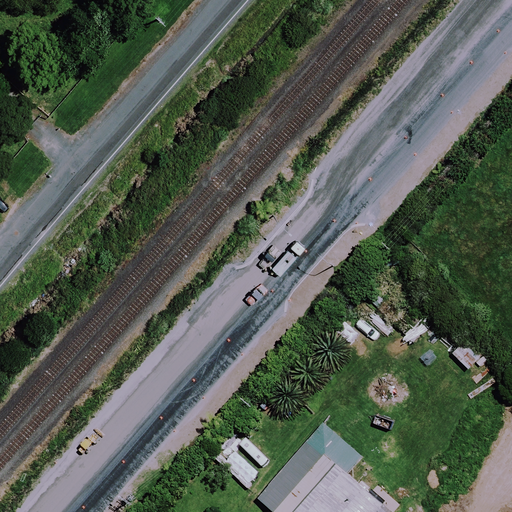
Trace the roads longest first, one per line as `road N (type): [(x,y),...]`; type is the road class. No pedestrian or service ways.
road 1 (secondary): [(68,511),(511,1)]
road 2 (residential): [(0,265),(228,0)]
